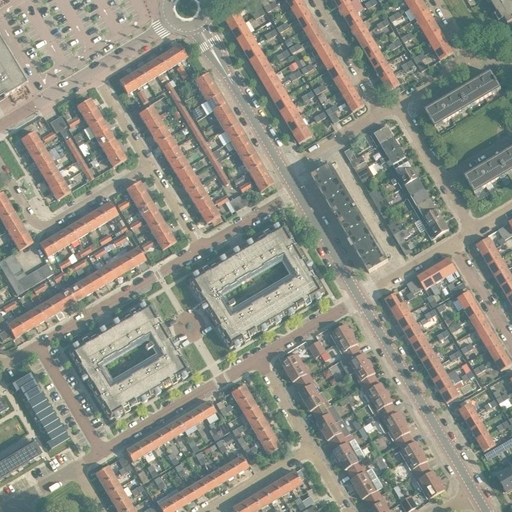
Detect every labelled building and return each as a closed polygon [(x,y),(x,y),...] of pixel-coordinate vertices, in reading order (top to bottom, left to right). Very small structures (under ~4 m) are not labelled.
[(259,0),(265,8),(269,6),(270,5),(267,0),(259,0)] [(285,0),(291,9),(302,3),(300,0),(285,0)] [(333,0),(339,9),(350,3),(348,0),(333,0)] [(403,0),(409,9),(422,2),(420,0),(403,0)] [(507,24),(511,20),(511,1),(511,0),(490,0),(491,2),(490,2),(497,13),(498,13),(499,16),(500,16),(501,19),(500,20),(501,20),(503,19),(507,24)] [(251,5),(256,13),(257,13),(262,10),(257,2),(251,5)] [(415,20),(428,12),(422,2),(409,9),(415,20)] [(309,13),(302,3),(291,9),(297,20),(309,13)] [(345,20),(356,13),(350,3),(339,9),(345,20)] [(434,23),(428,12),(415,20),(422,30),(434,23)] [(231,31),(244,23),(238,13),(225,20),(231,31)] [(297,20),(303,30),(315,23),(309,13),(297,20)] [(345,20),(351,30),(362,23),(356,13),(345,20)] [(231,31),(237,41),(250,34),(244,23),(231,31)] [(310,40),(321,34),(315,23),(303,30),(304,31),(300,33),(302,37),(306,34),(310,40)] [(351,30),(357,40),(368,34),(362,23),(351,30)] [(422,30),(428,40),(440,33),(434,23),(422,30)] [(428,40),(434,51),(447,43),(440,33),(428,40)] [(237,41),(244,52),(256,44),(250,34),(237,41)] [(310,40),(316,51),(327,44),(321,34),(310,40)] [(357,40),(363,51),(374,44),(368,34),(357,40)] [(0,96),(1,96),(3,99),(25,85),(0,43),(0,96)] [(453,54),(447,43),(434,51),(440,61),(453,54)] [(244,52),(250,62),(262,54),(256,44),(244,52)] [(322,61),(333,55),(327,44),(316,51),(311,53),(314,57),(318,55),(322,61)] [(363,51),(369,61),(381,54),(374,44),(363,51)] [(177,65),(186,59),(187,59),(179,45),(169,51),(177,65)] [(167,71),(177,65),(169,51),(159,58),(167,71)] [(250,62),(256,72),(269,65),(262,54),(250,62)] [(369,61),(376,71),(387,65),(381,54),(369,61)] [(339,65),(333,55),(322,61),(328,71),(339,65)] [(157,77),(167,71),(159,58),(149,64),(157,77)] [(421,73),(427,69),(421,61),(416,64),(421,73)] [(147,83),(157,77),(149,64),(139,70),(147,83)] [(256,72),(262,83),(275,75),(269,65),(256,72)] [(328,71),(334,82),(345,75),(339,65),(328,71)] [(393,75),(387,65),(376,71),(382,82),(393,75)] [(137,89),(147,83),(139,70),(129,76),(137,89)] [(464,89),(459,92),(468,108),(500,89),(497,83),(495,80),(491,73),(476,82),(476,81),(475,79),(471,82),(470,83),(471,83),(472,84),(467,87),(464,89)] [(194,82),(200,92),(213,84),(207,74),(194,82)] [(262,83),(268,93),(281,85),(275,75),(262,83)] [(352,86),(345,75),(334,82),(340,92),(352,86)] [(382,82),(388,92),(403,83),(400,79),(397,81),(393,75),(382,82)] [(127,95),(137,89),(129,76),(118,82),(127,95)] [(219,94),(213,84),(200,92),(206,102),(219,94)] [(281,85),(268,93),(274,103),(287,96),(281,85)] [(340,92),(346,103),(358,96),(352,86),(340,92)] [(468,108),(459,92),(452,96),(449,98),(444,101),(443,100),(443,98),(438,102),(439,102),(440,103),(435,106),(432,108),(431,108),(425,112),(429,119),(431,122),(435,128),(468,108)] [(206,102),(212,112),(225,104),(224,105),(222,102),(223,101),(219,94),(206,102)] [(280,114),(293,106),(287,96),(274,103),(280,114)] [(364,106),(358,96),(346,103),(353,113),(364,106)] [(95,110),(90,101),(89,100),(76,108),(80,114),(76,116),(77,118),(78,120),(95,110)] [(231,114),(225,104),(212,112),(218,122),(231,114)] [(280,114),(287,124),(299,117),(293,106),(280,114)] [(144,125),(157,117),(151,107),(138,115),(144,125)] [(196,119),(201,115),(197,108),(191,111),(196,119)] [(101,120),(95,110),(78,120),(79,120),(82,118),(88,128),(101,120)] [(333,124),(339,121),(334,113),(333,113),(328,116),(333,124)] [(224,132),(237,125),(231,114),(218,122),(224,132)] [(144,125),(150,135),(167,125),(167,124),(163,127),(160,121),(163,119),(161,115),(157,117),(144,125)] [(55,120),(61,130),(63,129),(66,127),(60,117),(55,120)] [(287,124),(293,134),(305,127),(299,117),(287,124)] [(55,134),(59,132),(61,130),(55,120),(49,123),(55,134)] [(107,130),(101,120),(88,128),(94,138),(107,130)] [(154,138),(153,139),(157,145),(170,137),(166,131),(170,129),(167,125),(150,135),(151,135),(152,135),(154,138)] [(241,131),(237,125),(224,132),(230,142),(243,135),(243,134),(242,135),(240,132),(241,131)] [(305,127),(293,134),(299,145),(312,137),(305,127)] [(374,135),(380,145),(393,138),(387,127),(374,135)] [(114,140),(107,130),(94,138),(90,140),(93,144),(97,142),(100,148),(114,140)] [(20,140),(26,151),(40,143),(34,133),(20,140)] [(236,153),(249,145),(243,135),(230,142),(236,153)] [(157,145),(163,155),(176,147),(170,137),(157,145)] [(399,148),(393,138),(380,145),(377,147),(383,158),(399,148)] [(100,156),(103,160),(120,150),(114,140),(100,148),(104,154),(100,156)] [(46,153),(40,143),(26,151),(32,161),(46,153)] [(255,155),(249,145),(236,153),(242,163),(255,155)] [(511,146),(510,148),(511,149),(511,150),(507,152),(507,153),(504,155),(498,158),(507,174),(508,174),(507,173),(511,170),(511,146)] [(163,155),(169,165),(182,157),(176,147),(163,155)] [(406,158),(399,148),(383,158),(379,160),(382,164),(389,160),(392,166),(406,158)] [(350,163),(356,159),(350,149),(344,152),(350,163)] [(126,160),(120,150),(103,160),(106,158),(112,168),(126,160)] [(32,161),(38,171),(56,161),(55,161),(52,163),(46,153),(32,161)] [(258,162),(259,161),(255,155),(242,163),(248,173),(261,165),(261,164),(260,165),(258,162)] [(350,163),(356,173),(361,171),(368,167),(361,156),(356,159),(350,163)] [(171,168),(175,175),(188,167),(182,157),(169,165),(170,164),(172,168),(171,168)] [(412,168),(406,158),(392,166),(389,168),(395,178),(412,168)] [(507,174),(498,158),(492,161),(492,162),(489,164),(484,166),(484,165),(483,164),(478,167),(479,168),(480,169),(475,172),(472,174),(465,177),(469,184),(471,188),(475,193),(476,193),(475,192),(482,188),(482,189),(500,178),(507,174)] [(38,171),(44,181),(58,173),(54,167),(58,165),(56,161),(38,171)] [(248,173),(251,179),(254,183),(267,175),(261,165),(248,173)] [(331,165),(311,177),(334,216),(336,215),(340,220),(338,221),(369,273),(388,262),(331,165)] [(175,175),(181,185),(194,177),(188,167),(175,175)] [(418,179),(412,168),(395,178),(391,181),(394,186),(398,183),(401,189),(418,179)] [(362,173),(361,171),(356,173),(363,184),(367,181),(362,173)] [(65,177),(61,179),(58,173),(44,181),(51,191),(67,181),(65,177)] [(273,185),(267,175),(254,183),(260,193),(273,185)] [(181,185),(187,195),(200,187),(194,177),(181,185)] [(241,177),(233,182),(235,186),(243,181),(241,177)] [(254,183),(251,179),(248,181),(249,182),(244,186),(246,190),(252,187),(250,185),(254,183)] [(411,197),(424,189),(418,179),(401,189),(404,193),(408,199),(411,197)] [(66,187),(70,185),(67,181),(51,191),(56,201),(70,193),(66,187)] [(379,188),(373,191),(367,181),(363,184),(369,194),(379,188)] [(132,201),(145,193),(139,183),(126,190),(132,201)] [(191,197),(189,198),(194,205),(207,197),(200,187),(187,195),(189,194),(191,197)] [(375,204),(385,198),(379,188),(369,194),(375,204)] [(430,199),(424,189),(411,197),(408,199),(414,209),(432,198),(430,199)] [(138,211),(151,203),(145,193),(132,201),(138,211)] [(243,208),(248,204),(242,194),(237,198),(243,208)] [(194,205),(200,215),(213,207),(207,197),(194,205)] [(381,215),(386,212),(392,208),(388,203),(385,198),(375,204),(378,209),(381,215)] [(434,202),(432,198),(414,209),(420,220),(437,210),(433,203),(434,202)] [(234,199),(230,201),(229,202),(235,212),(240,209),(234,199)] [(14,213),(8,203),(0,208),(0,220),(1,221),(14,213)] [(99,209),(107,222),(113,218),(115,222),(119,220),(109,203),(99,209)] [(151,203),(138,211),(144,221),(157,213),(151,203)] [(213,207),(200,215),(206,225),(219,217),(213,207)] [(99,209),(89,215),(97,228),(107,222),(99,209)] [(443,220),(437,210),(420,220),(426,230),(443,220)] [(388,225),(392,223),(386,212),(381,215),(384,220),(388,225)] [(7,232),(20,224),(14,213),(1,221),(7,232)] [(150,231),(163,223),(157,213),(144,221),(140,223),(141,225),(136,228),(146,225),(150,231)] [(79,221),(87,234),(97,228),(89,215),(79,221)] [(443,220),(426,230),(425,231),(431,241),(449,230),(443,220)] [(77,240),(87,234),(79,221),(69,227),(77,240)] [(392,223),(388,225),(394,236),(404,229),(402,226),(399,225),(396,227),(393,222),(392,223)] [(164,224),(163,223),(150,231),(156,241),(169,233),(164,224)] [(26,234),(20,224),(7,232),(13,242),(26,234)] [(188,281),(197,296),(200,301),(211,321),(216,329),(217,329),(220,334),(219,334),(229,350),(234,346),(232,344),(236,342),(238,344),(243,341),(242,339),(247,336),(248,338),(261,330),(259,328),(263,326),(265,328),(274,322),(273,320),(277,318),(278,320),(287,315),(286,312),(290,310),(291,312),(304,305),(303,303),(308,300),(309,302),(314,299),(313,296),(317,294),(318,296),(323,293),(314,278),(311,273),(308,268),(306,269),(304,266),(306,264),(295,245),(294,245),(291,240),(292,240),(283,224),(277,227),(279,230),(275,232),(273,230),(268,233),(269,235),(264,238),(263,236),(207,269),(208,271),(204,274),(202,272),(197,275),(198,277),(194,280),(193,278),(188,281)] [(511,236),(511,229),(509,224),(503,227),(509,238),(511,236)] [(59,233),(67,246),(77,240),(69,227),(59,233)] [(498,231),(502,239),(504,241),(509,238),(503,227),(498,231)] [(394,236),(400,245),(404,243),(406,242),(404,239),(410,235),(407,230),(405,231),(404,229),(394,236)] [(59,233),(49,239),(57,252),(67,246),(59,233)] [(169,233),(156,241),(162,251),(175,243),(174,241),(169,233)] [(19,252),(32,244),(26,234),(13,242),(19,252)] [(39,245),(47,258),(57,252),(49,239),(39,245)] [(476,246),(482,256),(495,249),(489,239),(476,246)] [(406,256),(412,252),(406,242),(404,243),(400,245),(406,256)] [(145,261),(137,248),(127,254),(135,267),(145,261)] [(495,249),(482,256),(488,267),(501,259),(495,249)] [(125,273),(135,267),(127,254),(117,260),(115,257),(125,273)] [(0,267),(1,269),(16,260),(13,255),(3,261),(0,262),(0,267)] [(115,279),(125,273),(115,257),(105,263),(107,266),(115,279)] [(449,259),(438,265),(445,278),(456,272),(449,259)] [(507,270),(501,259),(488,267),(494,277),(507,270)] [(4,275),(19,266),(16,260),(1,269),(4,275)] [(41,267),(47,278),(53,275),(47,264),(46,264),(41,267)] [(438,265),(427,272),(435,284),(445,278),(438,265)] [(8,280),(23,271),(19,266),(4,275),(8,280)] [(115,279),(107,266),(97,272),(105,285),(108,283),(115,279)] [(41,267),(36,270),(42,281),(47,278),(41,267)] [(42,281),(36,270),(31,274),(37,284),(42,281)] [(494,277),(501,288),(511,280),(511,278),(507,270),(494,277)] [(26,277),(23,271),(8,280),(11,286),(26,277)] [(105,285),(97,272),(87,278),(95,291),(105,285)] [(424,291),(435,284),(427,272),(417,278),(423,289),(424,291)] [(31,274),(26,277),(11,286),(17,296),(22,293),(37,284),(31,274)] [(95,291),(87,278),(77,284),(85,297),(95,291)] [(417,278),(412,282),(418,292),(423,289),(417,278)] [(511,280),(501,288),(507,298),(511,294),(511,280)] [(406,285),(411,293),(412,295),(418,292),(412,282),(406,285)] [(466,288),(463,283),(454,288),(455,289),(457,293),(466,288)] [(77,284),(71,287),(68,284),(64,286),(67,290),(75,303),(85,297),(77,284)] [(67,290),(61,293),(59,290),(54,292),(57,296),(64,309),(75,303),(67,290)] [(457,299),(463,309),(474,303),(468,292),(457,299)] [(391,311),(403,303),(397,293),(385,300),(391,311)] [(57,296),(47,302),(54,315),(64,309),(57,296)] [(36,308),(44,321),(54,315),(47,302),(36,308)] [(178,352),(162,324),(161,324),(158,319),(159,319),(151,306),(149,303),(144,307),(145,309),(141,311),(140,309),(135,312),(136,314),(131,317),(130,315),(87,340),(88,343),(84,345),(82,343),(77,346),(78,349),(74,351),(73,349),(68,352),(77,368),(77,367),(80,372),(96,400),(97,400),(100,405),(99,405),(109,421),(114,418),(113,415),(117,413),(118,415),(123,412),(122,410),(127,407),(128,409),(141,402),(139,400),(143,397),(145,399),(154,394),(153,392),(157,389),(158,391),(171,384),(169,382),(174,379),(175,381),(181,378),(180,376),(184,373),(185,375),(190,372),(181,357),(178,352)] [(391,311),(397,321),(410,314),(403,303),(391,311)] [(481,313),(474,303),(463,309),(469,320),(481,313)] [(36,308),(26,314),(34,327),(44,321),(36,308)] [(487,324),(481,313),(469,320),(476,330),(487,324)] [(24,333),(34,327),(26,314),(16,320),(24,333)] [(397,321),(403,332),(416,324),(410,314),(397,321)] [(451,317),(444,321),(448,328),(455,323),(451,317)] [(8,329),(12,336),(14,339),(24,333),(16,320),(6,326),(8,329)] [(5,324),(0,326),(0,333),(8,329),(6,326),(5,324)] [(333,334),(330,335),(336,344),(352,335),(346,326),(341,329),(338,324),(330,328),(333,334)] [(409,342),(422,334),(416,324),(403,332),(409,342)] [(487,324),(476,330),(482,341),(493,334),(487,324)] [(12,336),(8,329),(0,333),(0,338),(2,342),(12,336)] [(409,342),(415,352),(428,345),(422,334),(409,342)] [(499,344),(493,334),(482,341),(488,351),(499,344)] [(357,345),(352,335),(336,344),(345,359),(359,351),(356,345),(357,345)] [(320,356),(325,353),(319,342),(314,345),(320,356)] [(488,351),(494,361),(505,355),(499,344),(488,351)] [(315,359),(320,356),(314,345),(308,348),(315,359)] [(415,352),(422,363),(434,355),(428,345),(415,352)] [(362,356),(359,351),(345,359),(340,362),(349,377),(353,374),(369,364),(363,355),(362,356)] [(287,373),(302,364),(297,355),(281,364),(287,373)] [(422,363),(428,373),(440,365),(434,355),(422,363)] [(511,365),(505,355),(494,361),(500,372),(511,365)] [(304,376),(307,381),(311,379),(302,364),(287,373),(292,383),(304,376)] [(368,384),(366,380),(375,374),(369,364),(353,374),(362,387),(368,384)] [(440,365),(428,373),(434,383),(455,371),(454,371),(446,376),(440,365)] [(434,383),(440,394),(461,382),(455,371),(434,383)] [(12,385),(16,392),(33,381),(29,375),(23,379),(19,381),(12,385)] [(314,384),(311,379),(307,381),(310,387),(298,393),(304,403),(320,394),(314,384)] [(33,381),(16,392),(21,389),(24,395),(37,388),(33,381)] [(440,394),(446,404),(459,397),(455,390),(461,387),(459,383),(461,382),(440,394)] [(371,403),(386,394),(381,384),(371,390),(369,385),(363,389),(371,403)] [(237,404),(249,396),(243,386),(231,393),(237,404)] [(37,388),(24,395),(28,402),(41,394),(37,388)] [(492,394),(496,400),(501,397),(497,391),(492,394)] [(321,405),(324,411),(330,407),(321,392),(320,394),(304,403),(310,412),(321,405)] [(41,394),(28,402),(32,408),(44,401),(41,394)] [(392,403),(386,394),(371,403),(368,405),(377,419),(394,409),(391,404),(392,403)] [(356,404),(350,395),(346,398),(351,407),(356,404)] [(243,414),(255,407),(249,396),(237,404),(243,414)] [(44,401),(32,408),(36,415),(48,407),(44,401)] [(221,401),(216,404),(220,411),(225,409),(225,408),(221,401)] [(208,402),(198,408),(205,419),(215,413),(208,402)] [(458,411),(465,422),(476,415),(470,404),(458,411)] [(48,407),(36,415),(40,421),(52,414),(48,407)] [(255,407),(243,414),(249,425),(262,417),(255,407)] [(333,412),(330,407),(324,411),(327,416),(316,423),(321,432),(339,422),(341,420),(335,411),(333,412)] [(198,408),(188,414),(194,426),(205,419),(198,408)] [(397,414),(394,409),(377,419),(385,434),(404,423),(402,420),(404,419),(400,412),(397,414)] [(52,414),(40,421),(43,428),(56,420),(52,414)] [(188,414),(177,421),(184,432),(194,426),(188,414)] [(465,422),(471,432),(482,425),(476,415),(465,422)] [(262,417),(249,425),(255,435),(268,428),(262,417)] [(56,420),(43,428),(47,434),(60,427),(56,420)] [(338,435),(341,440),(350,435),(341,420),(339,422),(321,432),(327,442),(338,435)] [(177,421),(167,427),(173,438),(184,432),(177,421)] [(223,436),(227,434),(229,433),(223,423),(218,427),(220,430),(221,431),(223,436)] [(410,433),(404,423),(385,434),(388,432),(397,447),(411,438),(408,433),(410,433)] [(471,432),(477,442),(488,436),(482,425),(471,432)] [(60,427),(47,434),(51,440),(46,443),(47,443),(64,433),(60,427)] [(156,433),(163,444),(173,438),(167,427),(156,433)] [(255,435),(261,446),(274,438),(268,428),(255,435)] [(64,433),(47,443),(50,450),(68,440),(64,433)] [(156,433),(146,439),(153,450),(163,444),(156,433)] [(339,461),(354,452),(359,449),(354,439),(353,440),(350,435),(341,440),(344,445),(333,452),(336,458),(339,461)] [(483,453),(494,446),(488,436),(477,442),(483,453)] [(261,446),(268,456),(280,449),(274,438),(261,446)] [(411,438),(397,447),(406,462),(421,452),(415,443),(414,443),(411,438)] [(146,439),(136,445),(142,456),(153,450),(146,439)] [(34,443),(0,463),(0,480),(41,456),(34,443)] [(132,463),(142,456),(136,445),(125,451),(132,463)] [(252,465),(257,462),(252,454),(253,454),(250,449),(244,452),(252,465)] [(345,470),(348,475),(363,467),(360,462),(365,459),(359,449),(354,452),(339,461),(344,471),(345,470)] [(191,456),(188,450),(183,453),(186,459),(191,456)] [(427,462),(421,452),(406,462),(414,476),(429,468),(426,463),(427,462)] [(234,456),(236,460),(231,463),(237,474),(248,468),(239,453),(234,456)] [(123,469),(128,466),(123,457),(118,461),(123,469)] [(227,480),(237,474),(231,463),(220,469),(227,480)] [(101,485),(114,477),(107,467),(95,474),(101,485)] [(371,469),(366,472),(363,467),(348,475),(351,480),(350,481),(356,491),(377,478),(371,469)] [(432,473),(429,468),(414,476),(423,491),(438,482),(433,472),(432,473)] [(227,480),(220,469),(210,475),(216,486),(227,480)] [(496,476),(506,493),(511,489),(511,482),(505,471),(496,476)] [(145,477),(142,472),(137,475),(142,484),(148,481),(145,477)] [(294,472),(283,478),(291,491),(301,484),(294,472)] [(206,493),(216,486),(210,475),(199,481),(206,493)] [(107,495),(120,488),(114,477),(101,485),(107,495)] [(291,491),(283,478),(273,484),(281,497),(291,491)] [(362,500),(363,500),(366,505),(380,496),(377,491),(382,488),(377,478),(356,491),(362,500)] [(206,493),(199,481),(189,488),(196,499),(206,493)] [(438,482),(423,491),(429,501),(444,491),(438,482)] [(273,484),(263,490),(270,503),(281,497),(273,484)] [(120,488),(107,495),(113,506),(126,498),(120,488)] [(196,499),(189,488),(179,494),(185,505),(196,499)] [(260,509),(270,503),(263,490),(252,497),(260,509)] [(185,505),(179,494),(168,500),(175,511),(185,505)] [(380,496),(366,505),(369,510),(368,511),(387,511),(389,511),(383,501),(380,496)] [(252,497),(242,503),(247,511),(255,511),(260,509),(252,497)] [(412,510),(417,507),(411,497),(405,500),(412,510)] [(126,498),(113,506),(117,511),(126,511),(132,509),(126,498)] [(173,511),(175,511),(168,500),(158,506),(161,511),(173,511)] [(405,511),(409,511),(412,510),(405,500),(400,503),(405,511)] [(233,511),(247,511),(242,503),(231,509),(233,511)]
